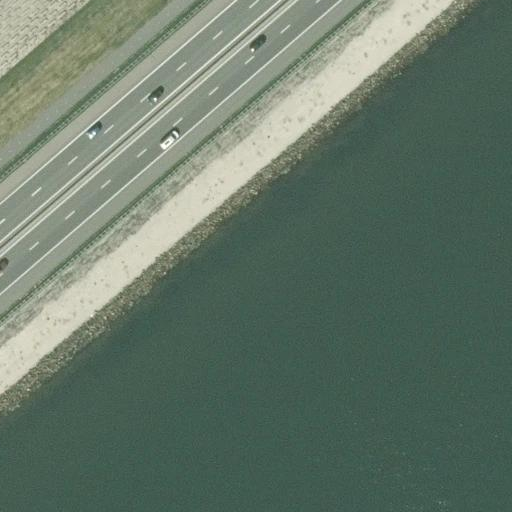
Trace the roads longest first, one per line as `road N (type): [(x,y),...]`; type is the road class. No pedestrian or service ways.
road 1 (motorway): [(0,275),(319,0)]
road 2 (motorway): [(257,0),(0,222)]
